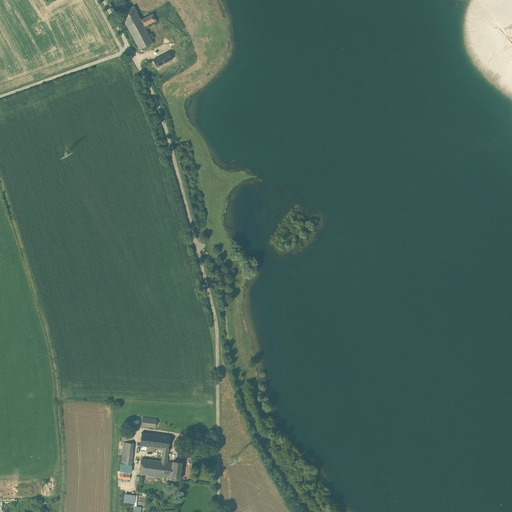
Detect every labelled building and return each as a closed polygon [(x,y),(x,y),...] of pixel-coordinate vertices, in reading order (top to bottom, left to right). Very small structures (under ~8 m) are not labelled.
[(127,27),(140,20),(134,7),(120,13),(127,27)] [(170,7),(164,10),(175,31),(181,28),(170,7)] [(140,20),(127,27),(139,50),(152,43),(143,26),(155,20),(164,37),(171,33),(175,31),(164,10),(153,15),(152,14),(140,20)] [(168,52),(153,60),(157,67),(172,59),(168,52)] [(172,59),(157,67),(159,72),(175,64),(172,59)] [(143,418),(141,426),(156,428),(157,419),(143,417),(143,418)] [(139,473),(165,477),(167,462),(170,436),(141,433),(140,445),(148,446),(147,451),(162,453),(161,462),(141,459),(139,473)] [(134,444),(124,442),(120,479),(121,479),(130,480),(134,444)] [(167,462),(165,477),(170,477),(170,479),(179,480),(181,463),(172,461),(172,463),(167,462)] [(134,511),(137,490),(124,489),(122,511),(128,511),(134,511)]
